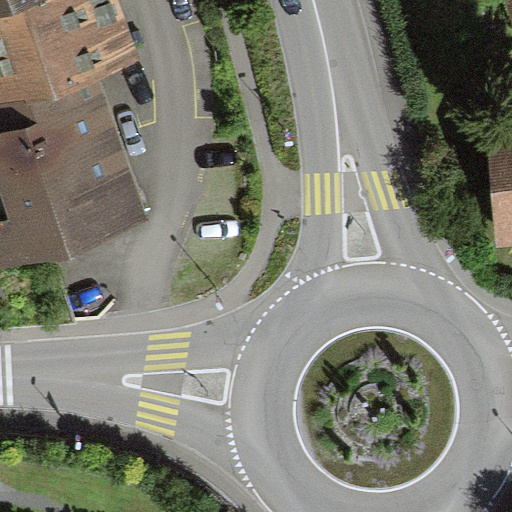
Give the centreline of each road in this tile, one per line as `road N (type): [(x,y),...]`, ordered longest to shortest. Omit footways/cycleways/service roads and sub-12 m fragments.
road 1 (secondary): [(368,297),(354,185),(312,0)]
road 2 (residential): [(258,391),(0,375)]
road 3 (secondary): [(482,393),(455,335),(430,314),(368,297)]
road 4 (secondary): [(368,297),(330,304),(296,324),(271,354),(258,391)]
road 5 (secondary): [(415,511),(454,485),(472,458),(482,393)]
road 6 (secondary): [(258,391),(271,463),(323,511)]
